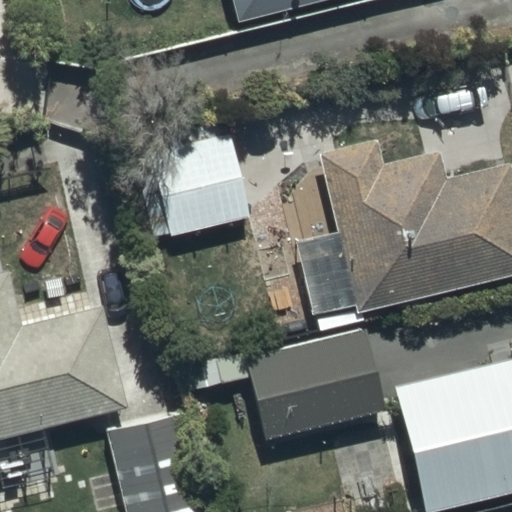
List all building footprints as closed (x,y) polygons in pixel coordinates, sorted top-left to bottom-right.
[(216,0),(222,22),(309,0),(216,0)] [(155,233),(156,238),(241,216),(220,133),(131,156),(146,213),(136,216),(142,236),(155,233)] [(364,139),(303,155),(322,228),(278,240),(298,315),(343,304),(345,312),(511,268),(511,228),(495,163),(433,180),(426,152),(371,167),(364,139)] [(0,484),(42,474),(31,430),(115,410),(91,308),(8,328),(0,293),(0,234),(1,234),(0,230),(0,484)] [(225,356),(247,440),(374,411),(355,327),(225,356)] [(511,358),(375,389),(409,511),(511,488),(511,358)] [(187,511),(164,413),(94,430),(113,511),(187,511)]
